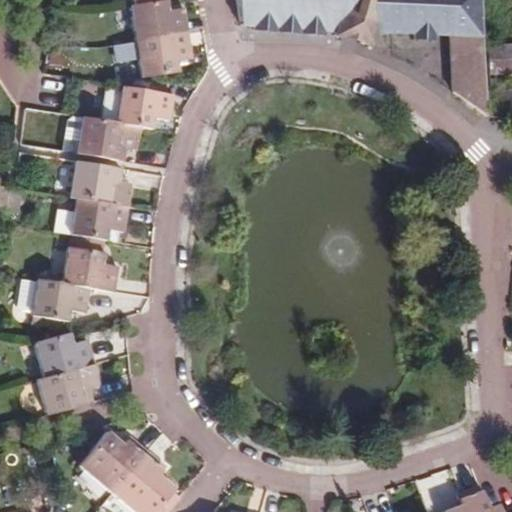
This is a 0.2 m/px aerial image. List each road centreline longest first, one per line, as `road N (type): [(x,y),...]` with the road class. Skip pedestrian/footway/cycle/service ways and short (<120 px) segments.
road 1 (residential): [(231,458),(322,483),(375,475),(463,444),(481,425),(488,400),(488,204),(473,150),(410,93),(366,72),(293,54),(239,60)]
road 2 (residential): [(239,60),(206,94),(184,144),(166,286),(165,338),(182,413),(231,458)]
